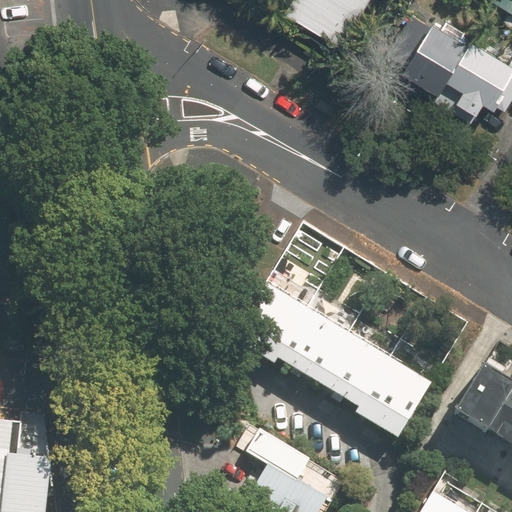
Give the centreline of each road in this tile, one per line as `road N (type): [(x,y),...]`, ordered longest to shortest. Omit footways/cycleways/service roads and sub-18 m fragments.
road 1 (secondary): [(147,511),(103,146)]
road 2 (residential): [(275,138),(511,276)]
road 3 (residential): [(92,49),(190,75),(275,138)]
road 4 (residential): [(275,138),(218,128),(103,146)]
